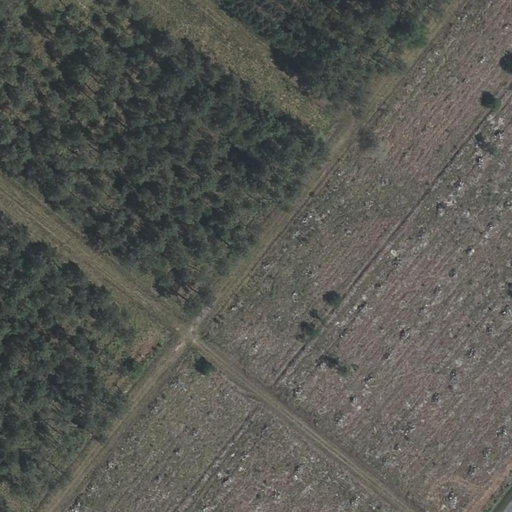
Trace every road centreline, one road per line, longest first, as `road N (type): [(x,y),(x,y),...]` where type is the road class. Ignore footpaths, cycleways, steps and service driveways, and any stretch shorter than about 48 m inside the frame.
road 1 (track): [(452,0),(51,511)]
road 2 (track): [(0,183),(411,511)]
road 3 (track): [(175,0),(326,117),(327,128),(173,321)]
